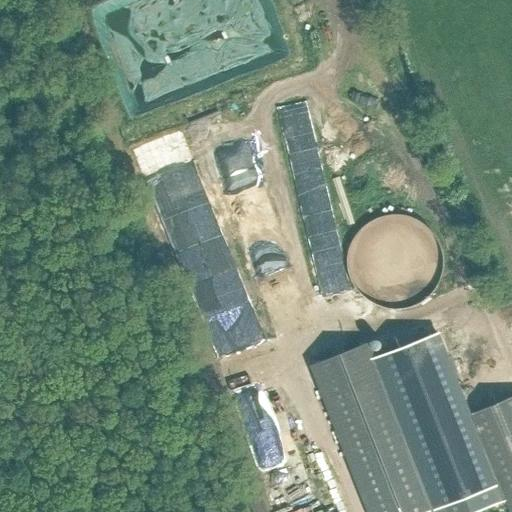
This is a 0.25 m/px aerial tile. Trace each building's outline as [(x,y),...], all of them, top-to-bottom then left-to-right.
[(239,158),(275,285),(308,276),(272,149),(239,158)] [(211,173),(176,185),(198,249),(210,245),(224,285),(247,277),(211,173)] [(443,274),(444,262),(443,251),(439,240),(432,230),(424,223),(413,217),(402,215),(391,215),(379,217),(369,223),(360,230),(354,240),(350,251),(348,262),(350,274),(354,284),(360,294),(369,302),(379,307),(391,310),(402,310),(413,307),(424,302),(432,294),(439,284),(443,274)] [(433,511),(368,345),(313,366),(369,511),(433,511)] [(452,363),(421,374),(439,423),(469,411),(452,363)] [(463,511),(482,511),(505,503),(508,511),(511,511),(511,398),(469,416),(483,451),(446,467),(463,511)] [(303,436),(292,442),(304,462),(315,455),(303,436)] [(326,511),(318,469),(289,474),(295,511),(326,511)]
